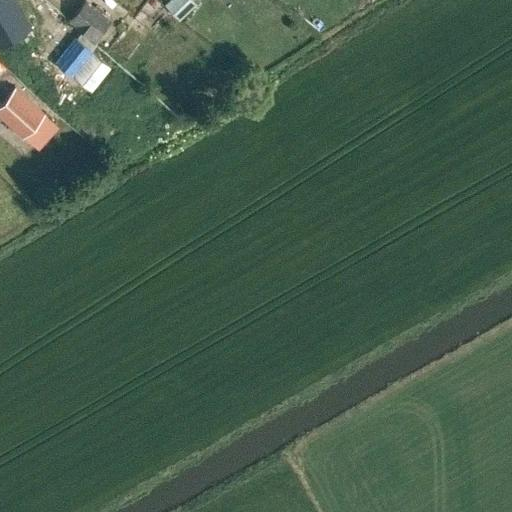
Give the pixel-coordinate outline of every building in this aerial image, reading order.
[(0,0),(0,36),(29,21),(31,26),(33,26),(18,0),(0,0)] [(94,40),(110,20),(86,0),(70,20),(94,40)] [(178,19),(195,3),(192,0),(167,0),(164,3),(178,19)] [(47,29),(65,43),(76,28),(59,15),(47,29)] [(15,33),(7,52),(23,58),(30,39),(15,33)] [(72,74),(92,50),(74,35),(54,60),(72,74)] [(91,90),(111,65),(92,50),(72,74),(91,90)] [(0,101),(0,116),(22,135),(45,111),(15,85),(0,101)] [(126,152),(168,111),(155,97),(112,139),(126,152)]
